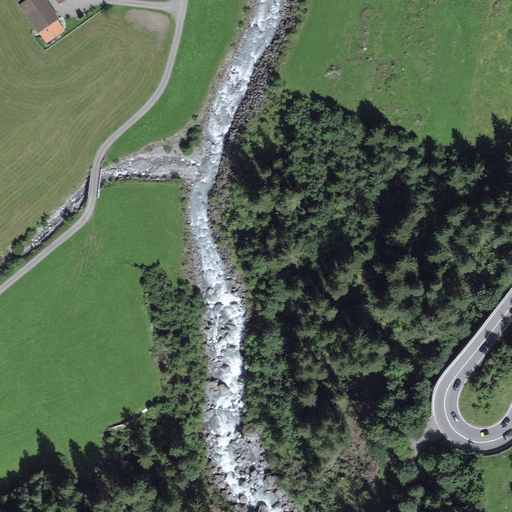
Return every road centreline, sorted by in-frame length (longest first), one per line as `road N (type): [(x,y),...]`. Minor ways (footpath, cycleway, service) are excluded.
road 1 (unclassified): [(0,289),(87,214),(107,142),(164,83),(184,0)]
road 2 (secondary): [(511,303),(445,396),(447,415),(466,436),(486,439),(511,424)]
